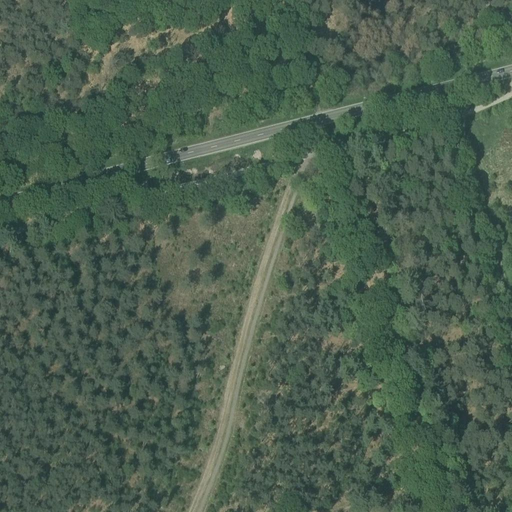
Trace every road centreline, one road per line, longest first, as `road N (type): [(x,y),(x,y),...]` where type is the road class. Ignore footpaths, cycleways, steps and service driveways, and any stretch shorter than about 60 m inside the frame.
road 1 (secondary): [(511,70),(0,206)]
road 2 (track): [(456,116),(511,310)]
